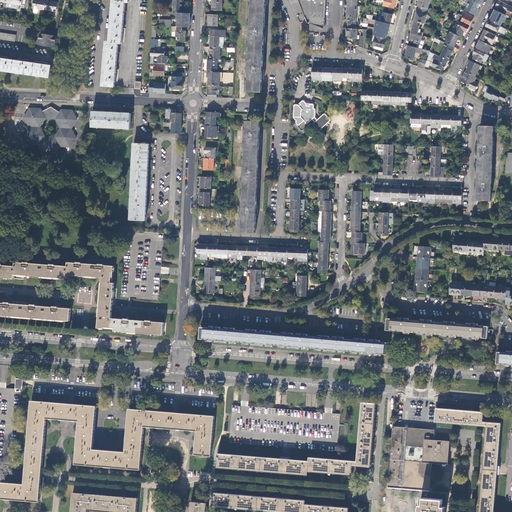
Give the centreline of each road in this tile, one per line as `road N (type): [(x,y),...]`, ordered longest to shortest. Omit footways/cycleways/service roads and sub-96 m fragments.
road 1 (secondary): [(511,378),(180,351)]
road 2 (residential): [(383,389),(376,494),(212,479),(186,486)]
road 3 (secondary): [(179,370),(383,389)]
road 4 (residential): [(344,176),(469,179),(475,106)]
road 5 (secondary): [(0,355),(179,370)]
road 6 (residential): [(345,287),(286,311),(182,305)]
road 7 (residential): [(511,330),(488,311),(391,300),(363,272)]
road 8 (residential): [(511,226),(429,223),(396,239),(363,272)]
road 9 (residential): [(276,174),(278,238),(186,234)]
road 10 (residential): [(84,342),(88,297),(0,290)]
road 11 (residential): [(192,103),(186,234)]
road 12 (secondary): [(383,389),(511,399)]
